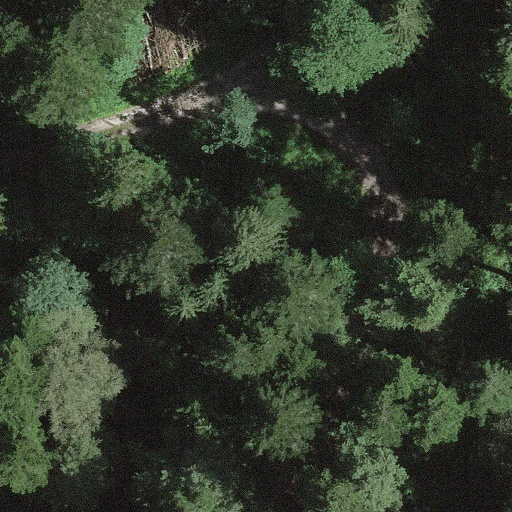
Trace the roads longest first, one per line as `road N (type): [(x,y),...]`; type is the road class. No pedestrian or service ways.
road 1 (track): [(341,0),(257,78),(345,123),(380,159),(397,208),(395,268),(380,330),(341,407),(269,511)]
road 2 (track): [(0,166),(152,123),(257,78)]
